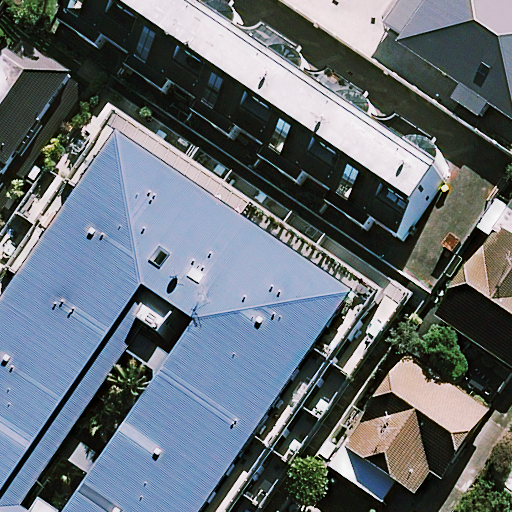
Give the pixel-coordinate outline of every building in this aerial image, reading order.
[(452,179),(185,0),(78,0),(70,14),(409,242),(452,179)] [(511,0),(409,0),(390,29),(511,110),(511,0)] [(92,87),(32,48),(0,96),(0,215),(18,188),(24,192),(92,87)] [(0,511),(268,511),(415,297),(114,93),(0,259),(0,511)] [(511,237),(503,231),(443,322),(511,368),(511,237)] [(492,417),(415,364),(339,473),(388,506),(402,485),(420,497),(437,472),(449,479),(492,417)]
